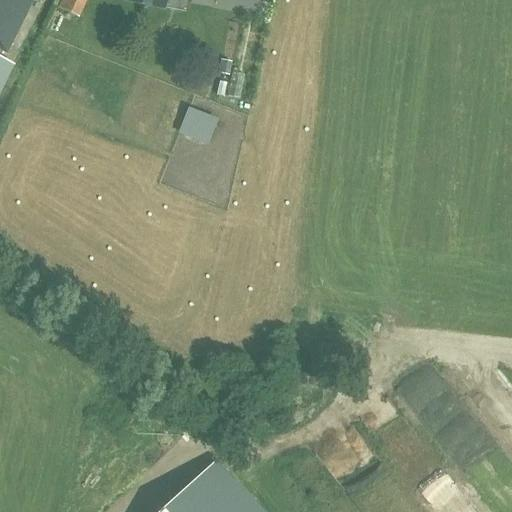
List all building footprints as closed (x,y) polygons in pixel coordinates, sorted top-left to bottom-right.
[(0,0),(0,49),(5,52),(30,0),(0,0)] [(76,0),(62,0),(59,8),(70,14),(76,0)] [(0,107),(0,108),(22,61),(0,51),(0,107)] [(332,377),(335,345),(311,343),(308,376),(332,377)] [(259,511),(215,464),(215,465),(165,511),(259,511)]
